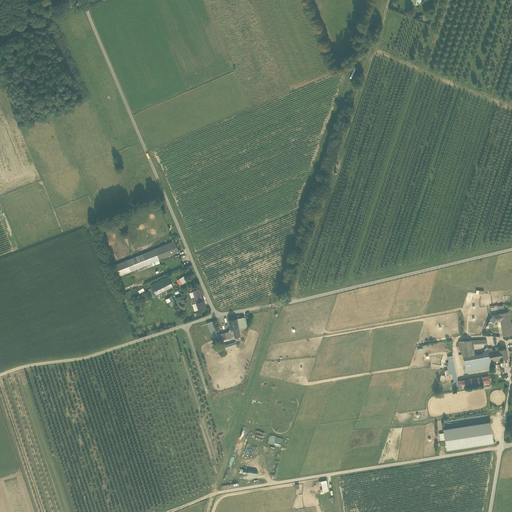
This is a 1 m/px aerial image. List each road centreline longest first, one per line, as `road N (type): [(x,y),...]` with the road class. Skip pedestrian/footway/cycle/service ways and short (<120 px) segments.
road 1 (track): [(0,374),(86,357),(215,315),(511,249)]
road 2 (track): [(212,495),(500,446),(490,511)]
road 3 (unclassified): [(83,2),(215,315)]
road 4 (track): [(212,495),(279,304)]
road 5 (track): [(387,5),(372,48),(511,107)]
